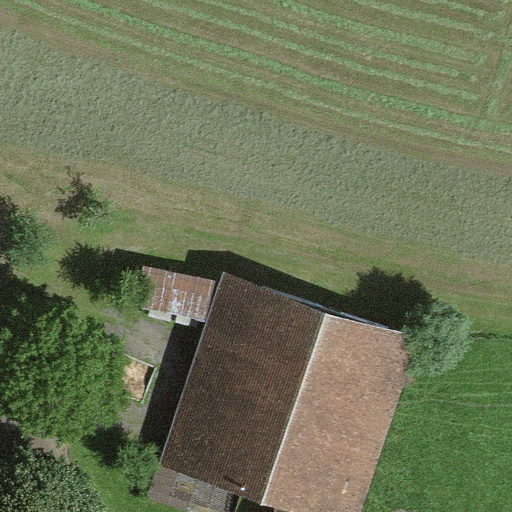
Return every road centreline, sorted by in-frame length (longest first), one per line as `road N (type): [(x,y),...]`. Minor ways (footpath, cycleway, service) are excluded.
road 1 (track): [(0,328),(119,249),(166,239),(456,317),(511,323)]
road 2 (unclassified): [(96,511),(0,434)]
